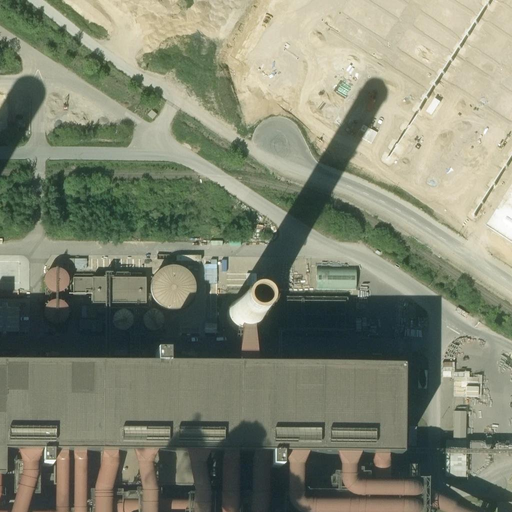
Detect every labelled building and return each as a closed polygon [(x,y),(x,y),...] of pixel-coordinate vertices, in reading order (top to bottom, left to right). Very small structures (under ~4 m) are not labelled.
[(511,189),(487,227),(511,243),(511,189)] [(76,267),(76,256),(67,256),(67,267),(76,267)] [(89,258),(89,268),(102,269),(102,258),(89,258)] [(12,264),(11,280),(25,280),(26,264),(12,264)] [(143,309),(182,311),(184,272),(145,270),(143,309)] [(39,272),(39,294),(60,293),(59,271),(39,272)] [(140,305),(140,278),(70,277),(70,295),(85,295),(84,319),(99,319),(99,305),(140,305)] [(37,303),(38,325),(64,323),(62,293),(46,295),(46,302),(37,303)] [(282,297),(281,317),(312,319),(321,319),(320,323),(328,324),(327,330),(340,331),(342,301),(282,297)] [(413,317),(413,305),(405,305),(405,318),(413,317)] [(398,360),(0,363),(0,463),(398,461),(398,360)] [(462,376),(452,376),(452,396),(480,397),(480,373),(462,373),(462,376)] [(443,450),(443,476),(463,476),(463,451),(480,451),(480,445),(464,445),(464,410),(451,410),(452,439),(443,440),(443,450)] [(511,511),(511,503),(499,504),(498,511),(511,511)]
